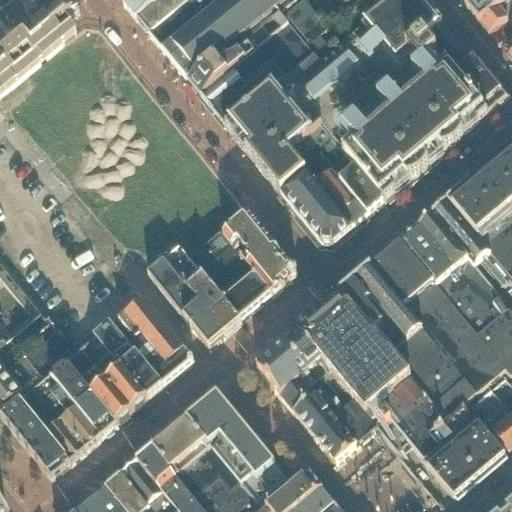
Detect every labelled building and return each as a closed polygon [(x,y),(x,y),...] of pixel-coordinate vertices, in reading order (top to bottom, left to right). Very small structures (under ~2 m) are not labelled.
[(66,0),(0,0),(0,102),(66,48),(61,41),(73,31),(69,26),(80,16),(66,0)] [(118,0),(126,9),(136,0),(118,0)] [(138,24),(166,1),(167,0),(136,0),(126,9),(138,24)] [(152,40),(155,37),(199,0),(167,0),(166,1),(138,24),(152,40)] [(298,5),(293,0),(199,0),(155,37),(152,40),(188,84),(190,86),(225,57),(230,53),(239,53),(280,20),(298,5)] [(490,120),(456,79),(441,61),(426,42),(444,27),(422,0),(401,0),(387,12),(376,21),(334,55),(320,66),(316,60),(253,111),(228,133),(283,200),(309,180),(307,178),(291,158),(322,133),(386,208),(490,120)] [(376,21),(387,12),(401,0),(370,0),(354,13),(360,21),(369,13),(376,21)] [(476,0),(468,7),(468,11),(491,38),(509,22),(499,10),(511,0),(476,0)] [(299,32),(317,17),(305,3),(287,18),(299,32)] [(311,48),(321,40),(330,33),(317,17),(299,32),(311,48)] [(289,31),(281,22),(280,20),(239,53),(230,53),(225,57),(190,86),(202,102),(237,73),(289,31)] [(464,73),(475,64),(444,27),(426,42),(441,61),(456,79),(464,73)] [(228,133),(253,111),(246,103),(263,90),(260,86),(262,84),(259,81),(265,76),(264,76),(303,44),(291,29),(289,31),(237,73),(202,102),(228,133)] [(321,40),(311,48),(308,51),(316,60),(320,66),(334,55),(321,40)] [(464,73),(456,79),(490,120),(509,104),(475,64),(464,73)] [(511,154),(489,174),(493,178),(476,192),(473,188),(448,209),(491,261),(511,285),(511,286),(511,154)] [(354,178),(349,182),(334,163),(326,170),(329,173),(352,201),(369,222),(386,208),(354,171),(350,174),(354,178)] [(321,179),(314,171),(307,178),(309,180),(354,235),(369,222),(352,201),(329,173),(321,179)] [(309,180),(283,200),(324,251),(334,252),(354,235),(309,180)] [(511,285),(491,261),(448,209),(433,222),(434,223),(457,250),(475,272),(482,266),(503,292),(511,285)] [(295,281),(295,277),(250,223),(225,243),(274,302),(294,285),(295,281)] [(511,316),(475,272),(457,250),(434,223),(404,248),(403,247),(401,249),(435,289),(480,344),(511,317),(511,316)] [(243,329),(244,328),(274,302),(225,243),(194,269),(243,329)] [(511,317),(480,344),(435,289),(401,249),(398,251),(400,253),(395,257),(394,255),(392,257),(393,258),(382,268),(381,266),(379,268),(380,269),(375,273),(374,272),(372,274),(429,341),(478,400),(507,376),(511,383),(511,382),(511,317)] [(194,269),(181,254),(169,264),(179,277),(176,280),(227,342),(243,329),(194,269)] [(227,342),(176,280),(164,266),(150,279),(211,355),(227,342)] [(478,400),(429,341),(372,274),(346,295),(349,299),(343,303),(373,339),(374,337),(412,383),(448,426),(431,440),(437,448),(422,461),(421,462),(456,503),(507,460),(465,411),(478,400)] [(8,277),(1,282),(10,292),(16,287),(8,277)] [(16,287),(10,292),(18,302),(25,297),(16,287)] [(25,297),(18,302),(26,313),(33,307),(25,297)] [(374,337),(373,339),(343,303),(317,325),(313,329),(310,326),(298,336),(297,336),(332,378),(357,407),(367,419),(380,435),(381,434),(394,450),(405,440),(422,461),(437,448),(431,440),(448,426),(412,383),(374,337)] [(189,359),(189,358),(146,305),(121,326),(114,331),(118,336),(165,394),(166,392),(166,391),(176,383),(177,383),(178,383),(178,382),(181,379),(182,379),(182,378),(194,368),(195,368),(196,368),(196,367),(195,367),(195,366),(194,366),(189,360),(189,359)] [(33,307),(26,313),(36,324),(42,319),(33,307)] [(51,329),(48,325),(43,319),(28,331),(36,341),(51,329)] [(149,406),(165,394),(118,336),(114,331),(112,329),(98,340),(100,343),(149,406)] [(357,407),(332,378),(297,336),(296,337),(297,337),(284,348),(343,419),(357,407)] [(62,369),(75,358),(59,339),(10,378),(9,379),(0,386),(0,418),(1,420),(26,399),(26,398),(62,369)] [(118,432),(149,406),(100,343),(83,357),(68,369),(91,398),(118,432)] [(7,359),(17,351),(12,345),(2,352),(7,359)] [(339,422),(343,419),(284,348),(260,369),(259,368),(258,369),(260,371),(261,373),(259,375),(317,444),(336,427),(330,420),(335,417),(339,422)] [(0,386),(9,379),(0,368),(0,386)] [(103,445),(103,444),(118,432),(91,398),(68,369),(52,382),(63,395),(63,396),(103,445)] [(63,396),(63,395),(52,382),(37,395),(87,457),(103,445),(63,396)] [(88,458),(87,457),(37,395),(22,407),(72,470),(73,470),(73,469),(75,467),(75,464),(82,459),(85,459),(86,458),(87,458),(88,458)] [(287,485),(264,457),(219,402),(190,425),(259,508),(287,485)] [(486,427),(492,422),(479,406),(472,412),(486,427)] [(53,485),(72,470),(22,407),(3,423),(53,485)] [(380,435),(367,419),(357,407),(343,419),(339,422),(335,417),(330,420),(336,427),(317,444),(338,470),(380,435)] [(510,457),(511,455),(511,423),(495,438),(510,457)] [(257,511),(260,510),(259,508),(190,425),(188,427),(189,428),(156,455),(156,454),(154,455),(200,511),(243,511),(246,510),(248,511),(257,511)] [(138,468),(167,502),(175,511),(200,511),(154,455),(138,468)] [(439,511),(397,460),(382,472),(389,480),(395,480),(397,480),(399,480),(401,482),(403,484),(406,488),(418,503),(421,506),(423,509),(423,511),(439,511)] [(175,511),(167,502),(138,468),(108,493),(123,511),(175,511)] [(301,511),(323,495),(311,480),(310,479),(294,493),(270,511),(301,511)] [(123,511),(108,493),(84,511),(123,511)] [(333,511),(336,510),(323,495),(301,511),(333,511)]
